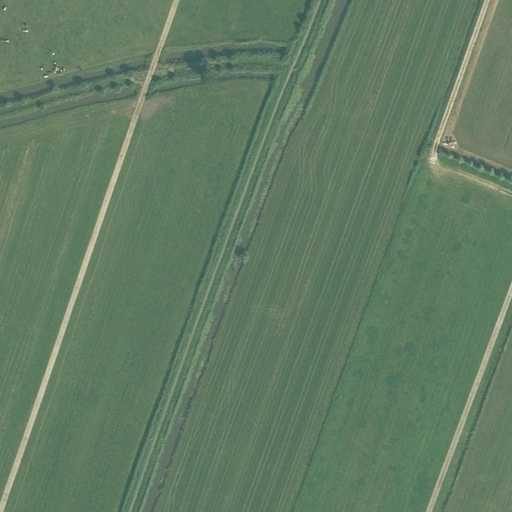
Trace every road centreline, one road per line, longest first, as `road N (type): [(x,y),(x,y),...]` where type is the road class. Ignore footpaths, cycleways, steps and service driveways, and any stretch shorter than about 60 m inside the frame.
road 1 (track): [(0,506),(174,0)]
road 2 (track): [(293,65),(207,61),(0,108)]
